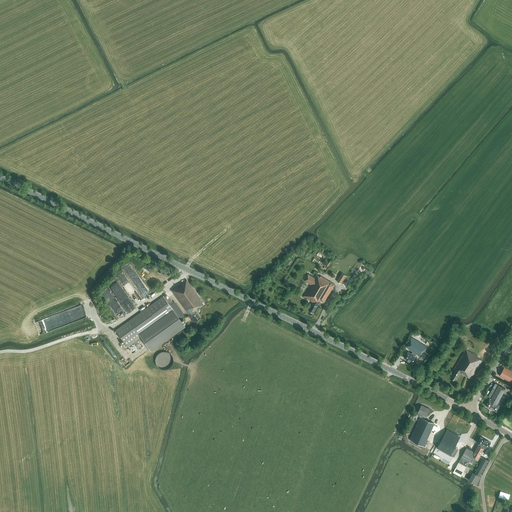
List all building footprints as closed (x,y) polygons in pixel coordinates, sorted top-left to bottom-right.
[(341,283),(346,275),(342,273),(337,280),(341,283)] [(320,300),(324,302),(335,284),(321,276),(320,277),(316,275),(314,278),(308,274),(304,281),(310,284),(303,296),(313,302),(309,310),(313,313),(320,302),(319,301),(320,300)] [(121,305),(131,298),(116,279),(107,286),(108,288),(101,293),(120,318),(126,314),(123,310),(124,309),(122,307),(121,305)] [(178,288),(177,286),(171,290),(193,322),(200,317),(195,310),(203,305),(200,300),(201,299),(186,279),(181,283),(182,285),(178,288)] [(163,296),(157,300),(115,330),(127,347),(141,337),(151,351),(185,327),(180,319),(185,316),(174,302),(173,303),(169,298),(165,300),(163,296)] [(421,356),(427,346),(412,337),(406,346),(410,348),(409,349),(413,352),(412,354),(408,351),(404,358),(414,363),(417,358),(415,357),(417,354),(421,356)] [(482,360),(480,359),(476,357),(477,356),(466,349),(453,370),(454,371),(451,377),(456,380),(460,373),(470,379),(482,360)] [(511,382),(511,370),(505,367),(500,375),(511,382)] [(489,396),(491,397),(486,405),(490,407),(490,408),(492,409),(492,408),(496,411),(500,405),(497,404),(505,388),(496,383),(489,396)] [(427,416),(430,409),(421,405),(418,412),(422,414),(421,417),(410,439),(423,446),(434,423),(425,419),(426,416),(427,416)] [(446,430),(437,447),(454,456),(455,455),(454,454),(456,450),(454,449),(460,438),(446,430)] [(477,442),(479,443),(485,446),(488,448),(491,442),(481,437),(477,442)] [(474,452),(466,448),(453,472),(469,480),(471,476),(463,472),(466,467),(469,462),(473,455),(478,458),(485,446),(479,443),(474,452)] [(474,473),(480,476),(480,475),(489,460),(483,457),(474,473)] [(473,472),(471,476),(469,480),(476,485),(481,477),(480,476),(474,473),(473,472)]
